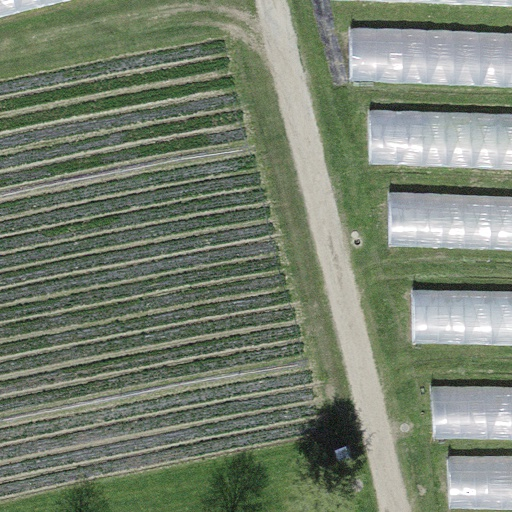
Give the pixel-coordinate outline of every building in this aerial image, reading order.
[(0,0),(0,21),(102,0),(0,0)] [(511,110),(374,108),(373,159),(511,161),(511,110)] [(511,190),(394,188),(393,242),(511,244),(511,190)] [(511,286),(418,286),(417,339),(511,339),(511,286)] [(453,500),(511,500),(511,379),(437,379),(437,438),(453,438),(453,500)]
